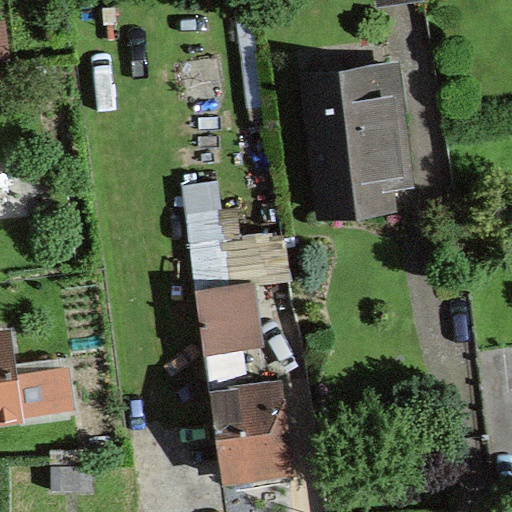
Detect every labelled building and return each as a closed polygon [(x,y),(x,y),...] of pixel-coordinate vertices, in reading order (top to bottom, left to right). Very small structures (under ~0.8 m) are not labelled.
[(392,60),(312,69),(325,202),(390,196),(387,169),(405,167),(392,60)] [(232,283),(202,285),(208,334),(232,333),(238,331),(232,283)] [(0,411),(22,408),(22,407),(17,370),(11,328),(0,329),(0,411)] [(215,383),(238,380),(232,333),(208,334),(215,383)] [(17,370),(22,407),(71,401),(66,363),(17,370)] [(242,380),(257,378),(256,368),(242,369),(242,380)] [(223,443),(226,470),(296,460),(282,376),(257,378),(242,380),(238,380),(215,383),(219,416),(225,416),(228,442),(223,443)] [(219,416),(223,443),(228,442),(225,416),(219,416)] [(93,459),(54,458),(54,484),(94,485),(93,459)]
